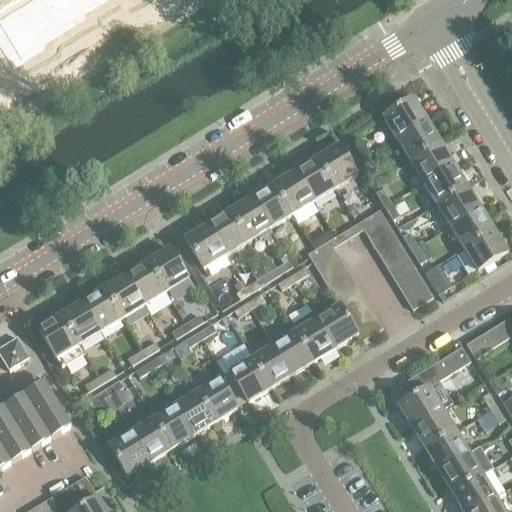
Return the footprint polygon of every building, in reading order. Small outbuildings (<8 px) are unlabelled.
[(43,0),(31,0),(18,8),(39,42),(61,29),(43,0)] [(43,0),(61,29),(82,16),(72,0),(43,0)] [(102,0),(72,0),(82,16),(84,19),(106,6),(102,0)] [(18,8),(0,19),(0,28),(4,35),(7,41),(12,48),(15,54),(17,56),(39,42),(18,8)] [(8,41),(0,45),(0,50),(2,53),(11,47),(8,41)] [(12,48),(2,53),(6,60),(15,54),(12,48)] [(16,54),(6,60),(10,66),(19,60),(16,54)] [(414,102),(383,121),(397,144),(428,124),(414,102)] [(441,146),(428,124),(397,144),(410,165),(441,146)] [(455,168),(441,146),(410,165),(423,187),(455,168)] [(336,193),(358,179),(339,148),(316,162),(336,193)] [(358,167),(364,164),(365,163),(356,149),(349,153),(358,167)] [(314,206),(336,193),(316,162),(295,175),(314,206)] [(365,163),(364,164),(358,167),(366,181),(373,176),(365,163)] [(468,190),(455,168),(423,187),(437,209),(468,190)] [(292,220),(314,206),(295,175),(273,188),(292,220)] [(251,202),(270,233),(292,220),(273,188),(251,202)] [(450,231),(481,211),(468,190),(437,209),(450,231)] [(385,211),(391,207),(392,207),(383,193),(376,197),(385,211)] [(229,215),(249,246),(270,233),(251,202),(229,215)] [(392,207),(391,207),(385,211),(393,224),(400,220),(392,207)] [(463,252),(494,233),(481,211),(450,231),(463,252)] [(380,214),(362,225),(367,232),(385,221),(380,214)] [(208,228),(227,260),(249,246),(229,215),(208,228)] [(364,234),(370,244),(391,231),(385,221),(367,232),(364,234)] [(362,225),(344,236),(349,243),(364,234),(367,232),(362,225)] [(227,260),(208,228),(185,242),(205,273),(227,260)] [(370,244),(376,254),(397,241),(391,231),(370,244)] [(508,256),(494,233),(463,252),(477,275),(508,256)] [(344,236),(326,247),(331,254),(334,252),(349,243),(344,236)] [(412,255),(418,251),(419,250),(410,236),(403,240),(412,255)] [(397,241),(376,254),(382,264),(403,251),(397,241)] [(308,258),(310,261),(313,266),(331,254),(326,247),(308,258)] [(419,250),(418,251),(412,255),(420,268),(426,264),(419,250)] [(167,297),(189,283),(170,251),(147,265),(167,297)] [(382,264),(388,274),(409,261),(403,251),(382,264)] [(331,254),(313,266),(319,276),(340,262),(334,252),(331,254)] [(388,274),(395,284),(415,271),(409,261),(388,274)] [(340,262),(319,276),(326,286),(346,272),(340,262)] [(145,310),(167,297),(147,265),(126,278),(145,310)] [(291,280),(295,286),(309,278),(305,271),(291,280)] [(395,284),(401,294),(421,281),(415,271),(395,284)] [(267,287),(281,279),(276,272),(263,280),(267,287)] [(346,272),(326,286),(332,295),(353,282),(346,272)] [(123,323),(145,310),(126,278),(104,292),(123,323)] [(263,280),(250,288),(254,295),(267,287),(263,280)] [(295,286),(291,280),(278,288),(282,294),(295,286)] [(421,281),(401,294),(407,304),(427,291),(421,281)] [(430,285),(439,299),(445,294),(437,281),(430,285)] [(332,295),(338,305),(359,292),(353,282),(332,295)] [(250,288),(236,297),(241,304),(254,295),(250,288)] [(427,291),(407,304),(413,314),(434,302),(427,291)] [(82,305),(102,336),(123,323),(104,292),(82,305)] [(339,307),(344,315),(365,302),(359,292),(338,305),(339,307)] [(252,313),(265,305),(261,298),(248,306),(252,313)] [(344,315),(349,325),(371,312),(365,302),(344,315)] [(61,318),(80,350),(102,336),(82,305),(61,318)] [(252,313),(248,306),(234,315),(238,321),(252,313)] [(336,352),(358,339),(355,335),(349,325),(344,315),(339,307),(317,321),(336,352)] [(371,312),(349,325),(355,335),(377,322),(371,312)] [(80,350),(61,318),(38,332),(63,371),(85,358),(80,350)] [(185,327),(190,334),(204,326),(199,319),(185,327)] [(511,340),(511,320),(467,349),(476,363),(511,340)] [(295,335),(314,366),(336,352),(317,321),(295,335)] [(355,335),(358,339),(362,346),(383,333),(377,322),(355,335)] [(185,327),(172,336),(176,343),(190,334),(185,327)] [(199,336),(203,343),(216,335),(212,328),(199,336)] [(273,348),(293,379),(314,366),(295,335),(273,348)] [(199,336),(185,345),(189,352),(203,343),(199,336)] [(0,358),(10,375),(30,362),(18,342),(0,352),(0,358)] [(142,354),(146,361),(160,353),(156,345),(142,354)] [(252,361),(271,392),(293,379),(273,348),(252,361)] [(471,366),(462,352),(400,390),(409,404),(431,392),(471,366)] [(133,369),(146,361),(142,354),(128,362),(133,369)] [(153,373),(167,364),(163,358),(149,366),(153,373)] [(252,361),(229,375),(249,406),(271,392),(252,361)] [(153,373),(149,366),(136,374),(140,381),(153,373)] [(489,385),(496,381),(487,367),(480,371),(489,385)] [(98,380),(103,388),(117,379),(112,372),(98,380)] [(98,380),(85,389),(89,396),(103,388),(98,380)] [(196,395),(215,426),(238,412),(219,381),(196,395)] [(489,385),(497,398),(504,394),(496,381),(489,385)] [(106,393),(110,400),(124,391),(119,384),(106,393)] [(0,473),(72,430),(45,385),(0,412),(0,497),(3,495),(0,489),(0,473)] [(399,409),(413,432),(444,413),(431,392),(409,404),(399,409)] [(110,400),(106,393),(92,401),(96,408),(110,400)] [(175,408),(194,439),(215,426),(196,395),(175,408)] [(490,414),(497,409),(489,396),(482,400),(490,414)] [(153,422),(172,453),(194,439),(175,408),(153,422)] [(490,414),(499,428),(506,424),(497,409),(490,414)] [(413,432),(426,453),(457,435),(444,413),(413,432)] [(131,435),(150,466),(172,453),(153,422),(131,435)] [(109,448),(115,459),(128,480),(150,466),(131,435),(109,448)] [(426,453),(440,475),(470,456),(457,435),(426,453)] [(440,475),(453,497),(484,478),(470,456),(440,475)] [(453,497),(462,511),(476,511),(497,499),(484,478),(453,497)] [(86,480),(76,486),(89,508),(99,502),(86,480)] [(76,486),(66,492),(77,511),(82,511),(89,508),(76,486)] [(77,511),(66,492),(56,498),(64,511),(77,511)] [(64,511),(56,498),(46,505),(50,511),(64,511)] [(476,511),(504,511),(497,499),(476,511)] [(82,511),(104,511),(99,502),(89,508),(82,511)]
